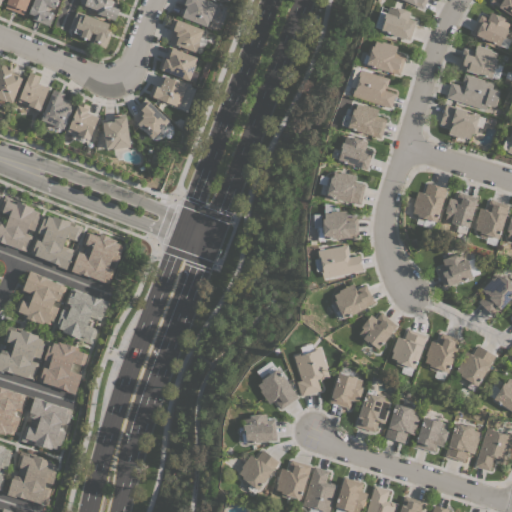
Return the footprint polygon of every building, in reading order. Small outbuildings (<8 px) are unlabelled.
[(4,7),(6,0),(27,0),(23,14),(4,7)] [(33,0),(56,0),(53,8),(48,5),(46,7),(44,10),(53,14),(49,26),(32,19),(33,15),(28,13),(33,0)] [(96,13),(97,10),(84,5),(79,3),(80,0),(111,0),(117,2),(115,7),(119,9),(114,20),(96,13)] [(207,0),(216,3),(210,20),(208,20),(206,26),(181,16),(180,15),(184,4),(181,3),(182,0),(207,0)] [(404,0),(426,0),(422,8),(404,0)] [(511,15),(490,1),(490,0),(511,0),(511,15)] [(380,31),(383,22),(382,21),(385,12),(386,12),(388,7),(394,9),(395,7),(410,11),(408,18),(415,20),(409,40),(380,31)] [(105,48),(92,43),(96,34),(92,32),(91,33),(88,40),(78,36),(78,34),(73,32),(73,31),(70,30),(72,25),(71,25),(76,11),(85,14),(84,14),(108,23),(106,30),(111,31),(105,48)] [(480,14),(487,18),(491,11),(504,18),(504,20),(509,23),(506,29),(508,29),(504,38),(503,38),(499,46),(471,32),(480,14)] [(169,42),(173,30),(168,28),(173,18),(203,29),(198,41),(199,41),(195,50),(194,52),(169,42)] [(366,65),(366,63),(362,62),(365,54),(366,54),(369,45),(372,46),(372,45),(373,46),(375,40),(381,42),(381,41),(397,45),(395,52),(405,56),(399,75),(366,65)] [(502,61),(496,80),(457,68),(463,47),(474,51),(476,44),(491,49),(491,51),(497,52),(495,58),(497,59),(496,60),(498,60),(502,61)] [(158,68),(159,64),(162,57),(166,58),(170,47),(196,57),(194,63),(195,63),(189,80),(158,68)] [(12,102),(6,100),(5,101),(0,98),(0,67),(2,63),(12,68),(11,70),(12,70),(11,74),(13,75),(13,74),(22,78),(12,102)] [(351,96),(353,89),(355,89),(358,78),(357,77),(360,69),(389,78),(386,86),(385,86),(384,90),(395,93),(390,108),(351,96)] [(39,110),(17,101),(29,71),(40,76),(37,83),(41,84),(40,85),(48,88),(39,110)] [(446,97),(450,82),(462,85),(463,82),(461,81),(464,73),(493,82),(491,88),(499,91),(494,106),(486,104),(485,109),(446,97)] [(148,95),(152,84),(160,87),(164,76),(186,84),(182,94),(182,95),(178,106),(148,95)] [(53,88),(64,93),(62,98),(73,102),(63,129),(40,119),(53,88)] [(132,118),(140,110),(137,107),(145,98),(168,120),(159,130),(160,130),(153,137),(152,138),(132,118)] [(78,101),(89,105),(87,112),(98,117),(97,119),(89,139),(67,130),(78,101)] [(347,127),(347,126),(341,124),(344,114),(348,115),(350,108),(353,109),(353,108),(355,109),(356,103),(362,105),(363,104),(378,108),(376,115),(386,118),(380,138),(347,127)] [(479,114),(475,125),(478,126),(475,133),(473,132),(473,134),(471,133),(469,138),(463,137),(463,138),(448,133),(450,126),(439,123),(445,103),(479,114)] [(130,146),(112,149),(112,148),(106,149),(102,122),(102,120),(113,119),(113,115),(120,113),(120,114),(125,113),(130,146)] [(337,160),(340,152),(339,151),(342,142),(343,142),(345,137),(351,139),(352,136),(367,141),(365,147),(372,149),(366,169),(337,160)] [(511,153),(506,151),(507,150),(501,148),(504,140),(509,141),(510,137),(511,137),(511,153)] [(326,196),(329,185),(326,184),(328,177),(332,178),(334,172),(340,173),(340,171),(356,175),(354,182),(364,184),(360,204),(326,196)] [(436,222),(425,218),(424,221),(417,218),(418,214),(412,212),(414,206),(412,206),(417,191),(423,193),(427,182),(446,188),(436,222)] [(450,223),(451,221),(445,219),(446,213),(444,212),(449,197),(455,199),(457,191),(477,197),(466,234),(455,230),(457,225),(450,223)] [(0,207),(4,196),(33,207),(32,209),(37,211),(36,215),(39,216),(33,230),(28,228),(26,233),(31,235),(25,251),(0,241),(0,220),(6,223),(10,214),(0,210),(0,207)] [(508,205),(498,238),(487,235),(486,237),(479,235),(480,231),(474,229),(476,223),(474,222),(479,207),(486,209),(489,199),(508,205)] [(324,239),(324,240),(318,241),(318,239),(317,237),(317,234),(317,232),(316,230),(316,229),(317,227),(322,227),(322,218),(324,218),(324,212),(330,212),(330,210),(346,210),(346,217),(357,217),(358,237),(324,239)] [(34,255),(34,254),(29,252),(35,236),(41,239),(43,234),(37,232),(39,227),(43,218),(46,219),(47,216),(52,217),(52,215),(60,218),(67,220),(68,219),(74,222),(74,223),(83,226),(77,241),(73,239),(73,240),(65,237),(62,245),(73,249),(65,269),(57,266),(57,264),(34,255)] [(88,276),(80,273),(79,274),(71,271),(78,251),(89,255),(92,246),(82,243),(86,231),(95,235),(96,231),(109,237),(116,240),(115,242),(122,245),(120,249),(121,249),(116,263),(110,260),(108,266),(114,268),(108,283),(88,276)] [(322,278),(321,270),(322,270),(320,259),(319,259),(317,250),(347,244),(348,253),(347,253),(348,257),(359,255),(362,270),(322,278)] [(436,268),(444,265),(441,259),(463,251),(465,259),(467,259),(470,268),(469,268),(472,277),(443,287),(436,268)] [(471,276),(478,273),(472,257),(465,260),(471,276)] [(29,270),(38,273),(38,275),(66,286),(60,302),(53,300),(52,304),(58,307),(55,315),(54,315),(52,321),(51,321),(50,324),(47,323),(43,322),(42,324),(35,321),(35,322),(25,318),(25,317),(22,316),(23,313),(14,310),(19,298),(29,302),(32,294),(22,290),(29,270)] [(478,301),(485,293),(480,289),(491,277),(492,278),(497,274),(501,278),(503,276),(511,285),(511,296),(493,316),(478,301)] [(343,318),(343,317),(339,319),(335,311),(339,310),(338,308),(336,309),(332,302),(336,300),(333,294),(339,291),(338,290),(352,283),(355,289),(365,284),(374,303),(343,318)] [(98,299),(99,297),(108,301),(101,320),(89,316),(86,325),(96,329),(91,344),(78,339),(71,336),(72,335),(62,332),(63,330),(56,327),(57,324),(56,323),(60,314),(59,314),(61,309),(68,311),(69,306),(64,304),(70,288),(98,299)] [(377,349),(370,343),(370,344),(362,338),(363,337),(358,333),(362,328),(360,327),(370,314),(375,318),(380,312),(396,325),(377,349)] [(3,370),(3,371),(0,370),(0,353),(1,349),(11,352),(13,343),(6,341),(3,340),(7,325),(17,328),(17,327),(24,329),(23,330),(30,332),(30,333),(38,335),(37,337),(43,338),(42,343),(43,343),(42,348),(42,349),(40,358),(32,356),(31,360),(38,362),(33,379),(3,370)] [(414,368),(403,364),(402,366),(395,364),(396,361),(395,361),(396,359),(390,357),(392,351),(391,351),(397,336),(403,338),(407,328),(426,335),(414,368)] [(447,372),(436,368),(435,371),(428,368),(429,365),(429,364),(424,362),(426,356),(425,355),(430,340),(437,342),(441,332),(460,339),(447,372)] [(74,394),(65,391),(65,390),(57,387),(57,386),(37,380),(41,364),(47,366),(49,361),(43,359),(44,354),(45,354),(48,345),(49,345),(50,341),(57,343),(58,341),(65,344),(65,343),(79,347),(78,351),(87,353),(83,365),(72,362),(69,370),(80,374),(74,394)] [(476,385),(466,379),(465,381),(459,377),(461,374),(456,371),(459,365),(457,364),(466,351),(471,354),(477,345),(495,355),(476,385)] [(329,376),(321,379),(320,378),(316,379),(320,390),(301,396),(296,381),(301,380),(293,355),(301,353),(301,354),(312,351),(311,350),(320,347),(329,376)] [(297,397),(280,409),(274,400),(269,404),(259,391),(261,390),(257,384),(262,381),(261,380),(262,379),(260,377),(267,372),(267,371),(273,366),(276,369),(277,368),(297,397)] [(329,402),(338,372),(347,375),(347,374),(357,377),(356,378),(362,380),(360,386),(362,387),(358,402),(351,400),(349,408),(329,402)] [(511,411),(493,399),(499,389),(497,388),(501,381),(505,383),(508,378),(511,380),(511,411)] [(0,387),(5,389),(26,396),(21,412),(14,409),(13,415),(19,417),(17,426),(16,425),(13,435),(6,433),(5,435),(0,432),(0,387)] [(365,392),(366,392),(368,388),(376,391),(374,395),(376,396),(377,393),(384,395),(383,398),(384,398),(384,400),(389,401),(388,407),(389,408),(384,423),(378,421),(374,431),(355,425),(365,392)] [(67,426),(60,424),(58,429),(65,431),(60,445),(59,445),(58,449),(51,447),(50,449),(43,447),(20,440),(25,425),(35,429),(38,419),(27,416),(33,396),(42,399),(42,401),(71,410),(67,426)] [(384,436),(394,403),(406,407),(406,404),(413,406),(413,409),(414,409),(413,410),(418,412),(416,418),(418,419),(413,434),(407,432),(403,442),(384,436)] [(246,443),(246,442),(242,442),(241,433),(243,432),(242,424),(244,424),(243,418),(249,418),(249,415),(265,413),(266,420),(273,419),(276,439),(246,443)] [(414,445),(423,416),(432,419),(432,418),(442,421),(441,422),(447,424),(445,430),(447,431),(442,446),(436,444),(434,452),(414,445)] [(454,422),(465,426),(466,423),(473,426),(473,428),(474,428),(473,430),(478,431),(476,438),(478,438),(473,453),(466,451),(463,461),(444,455),(454,422)] [(486,426),(494,429),(493,430),(504,434),(504,432),(511,434),(511,438),(504,464),(495,462),(495,460),(492,459),(489,470),(474,466),(486,426)] [(0,444),(5,446),(4,448),(10,450),(9,454),(11,455),(6,469),(1,467),(0,469),(0,472),(5,474),(0,490),(0,444)] [(257,490),(257,489),(254,493),(247,487),(250,484),(248,483),(247,485),(241,480),(243,477),(238,473),(241,468),(240,467),(250,454),(255,458),(262,449),(278,461),(257,490)] [(45,504),(40,503),(16,495),(16,497),(6,494),(11,478),(12,478),(13,474),(23,478),(26,469),(19,466),(15,465),(20,451),(29,454),(30,452),(36,454),(36,455),(43,457),(43,458),(50,460),(50,462),(56,464),(55,468),(56,469),(53,479),(52,483),(45,481),(43,486),(51,488),(45,504)] [(310,465),(300,499),(287,495),(286,497),(280,496),(281,493),(280,493),(281,491),(275,489),(277,483),(276,483),(280,468),(287,470),(290,459),(310,465)] [(314,466),(328,470),(325,482),(329,483),(329,482),(337,484),(328,511),(322,511),(316,510),(316,509),(310,507),(301,505),(314,466)] [(363,483),(360,491),(367,493),(362,508),(360,507),(358,511),(355,511),(352,511),(348,511),(342,510),(343,508),(334,506),(343,476),(363,483)] [(365,511),(374,485),(388,490),(385,501),(388,502),(389,501),(397,503),(394,511),(365,511)] [(398,511),(404,495),(423,501),(420,511),(398,511)]
